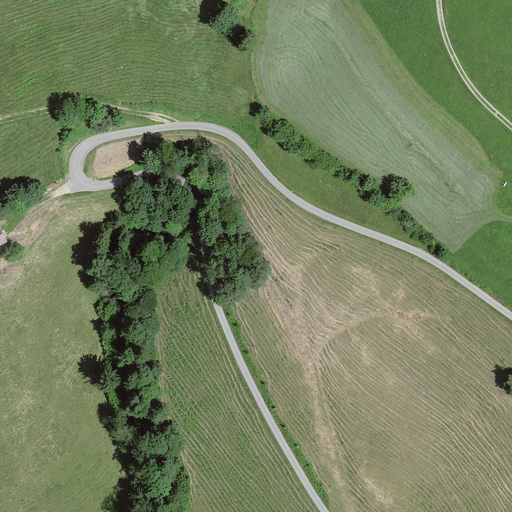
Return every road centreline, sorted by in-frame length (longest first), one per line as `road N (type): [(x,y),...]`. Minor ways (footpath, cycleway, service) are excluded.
road 1 (unclassified): [(511,316),(417,251),(293,198),(221,130),(177,126),(82,149),(76,169),(87,184),(158,174),(195,189),(218,309),(260,402),(325,511)]
road 2 (track): [(439,0),(456,63),(511,127)]
road 3 (track): [(177,126),(104,104),(45,109)]
